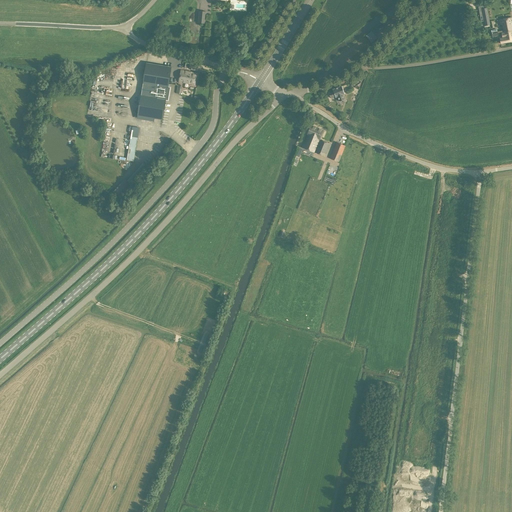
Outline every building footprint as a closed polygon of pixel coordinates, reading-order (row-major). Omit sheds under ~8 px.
[(487,8),(481,9),(485,26),(490,25),(487,8)] [(199,11),(198,23),(205,24),(206,12),(199,11)] [(497,35),(501,34),(501,33),(511,31),(511,18),(499,20),(500,24),(502,25),(503,30),(496,31),(496,29),(490,30),(492,37),(497,36),(497,35)] [(372,31),(366,36),(371,42),(377,38),(372,31)] [(511,41),(511,31),(501,33),(501,34),(502,37),(499,38),(499,43),(511,41)] [(191,64),(186,63),(185,68),(189,69),(198,71),(199,66),(191,64)] [(143,83),(141,95),(137,115),(162,119),(166,100),(168,100),(170,88),(168,88),(171,68),(147,64),(143,83)] [(195,85),(197,73),(181,70),(179,82),(195,85)] [(358,77),(350,83),(354,88),(361,82),(358,77)] [(333,89),(334,92),(333,92),(329,93),(331,99),(335,97),(336,97),(338,96),(340,101),(345,99),(343,94),(345,94),(342,86),(333,89)] [(134,161),(139,127),(130,126),(125,160),(134,161)] [(321,139),(324,131),(311,126),(302,147),(326,157),(331,144),(321,139)] [(339,163),(346,146),(337,142),(331,159),(339,163)] [(111,190),(122,196),(131,180),(132,177),(130,176),(128,180),(124,178),(119,187),(114,184),(111,190)] [(207,333),(203,343),(207,345),(211,336),(207,333)]
